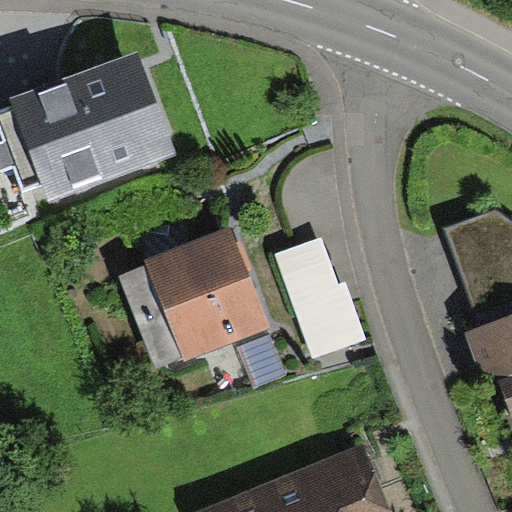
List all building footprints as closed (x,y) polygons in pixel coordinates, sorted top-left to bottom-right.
[(177,165),(138,62),(10,110),(12,115),(0,119),(0,133),(6,149),(0,150),(0,179),(15,174),(24,199),(46,191),(54,210),(177,165)] [(511,226),(496,216),(444,234),(482,337),(469,342),(486,388),(500,383),(511,415),(511,226)] [(145,275),(122,284),(159,375),(184,365),(186,370),(274,335),(233,234),(144,270),(145,275)] [(322,242),(276,258),(314,362),(366,343),(345,286),(339,288),(322,242)] [(385,511),(363,454),(213,511),(385,511)]
